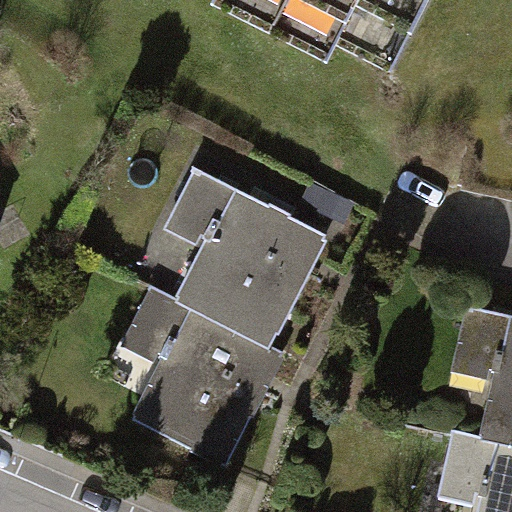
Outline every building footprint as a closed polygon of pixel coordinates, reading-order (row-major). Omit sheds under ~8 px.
[(436,0),(246,0),(397,76),(436,0)] [(176,305),(270,352),(327,241),(194,174),(165,232),(203,251),(176,305)] [(131,426),(225,473),(283,358),(270,352),(176,305),(150,292),(120,350),(160,370),(131,426)] [(481,444),(511,450),(511,323),(465,313),(452,377),(493,386),(481,444)] [(481,511),(511,511),(511,450),(481,444),(452,438),(438,502),(482,511),(481,511)]
